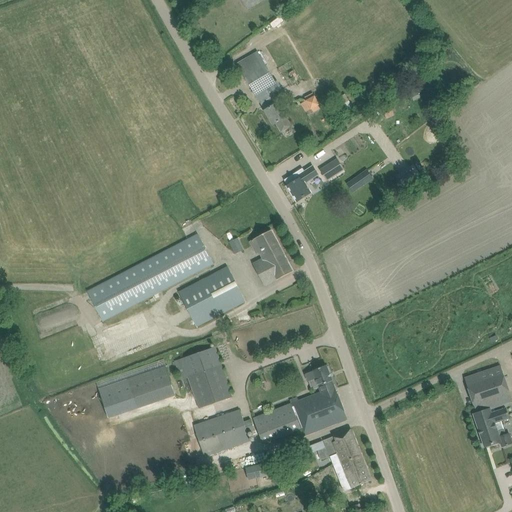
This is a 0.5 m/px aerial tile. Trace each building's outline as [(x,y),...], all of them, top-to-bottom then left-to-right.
[(240,0),(246,10),(255,5),(264,0),(240,0)] [(258,51),(245,59),(236,64),(260,104),(264,101),(268,108),(264,111),(273,125),(276,123),(281,132),(292,125),(287,117),(285,118),(276,102),(274,103),(271,97),(281,91),(258,51)] [(413,101),(420,97),(416,88),(409,91),(413,101)] [(305,112),(312,109),(313,112),(321,109),(314,93),(305,97),(306,100),(301,102),(305,112)] [(341,99),(335,103),(338,107),(344,104),(341,99)] [(394,115),(392,110),(384,114),(386,119),(394,115)] [(344,170),(337,158),(319,170),(327,181),(344,170)] [(417,164),(395,174),(400,184),(422,174),(417,164)] [(297,202),(305,196),(312,192),(306,182),(317,175),(312,166),(302,173),(300,171),(285,180),(289,186),(287,187),(297,202)] [(367,171),(354,180),(360,188),(373,179),(367,171)] [(253,264),(264,286),(293,272),(271,230),(249,242),(256,254),(261,251),(265,258),(253,264)] [(213,264),(197,234),(87,292),(103,321),(213,264)] [(230,242),(235,254),(243,251),(237,239),(230,242)] [(245,301),(228,267),(178,292),(196,327),(245,301)] [(180,380),(188,377),(199,407),(232,396),(215,347),(174,361),(180,380)] [(299,399),(298,396),(289,400),(290,403),(252,417),(262,444),(300,429),(303,436),(347,419),(335,387),(334,387),(332,381),(326,365),(304,374),(307,382),(316,379),(320,391),(299,399)] [(474,375),(464,378),(476,413),(491,408),(504,404),(511,401),(511,398),(501,366),(474,375)] [(176,398),(166,368),(99,390),(109,420),(176,398)] [(492,412),(491,408),(476,413),(473,414),(484,447),(500,441),(502,446),(511,442),(511,439),(510,433),(506,434),(501,421),(508,418),(505,408),(492,412)] [(247,433),(255,431),(251,419),(244,422),(239,410),(194,425),(205,456),(250,441),(247,433)] [(327,449),(318,451),(321,460),(332,456),(337,454),(340,461),(347,459),(348,460),(361,455),(351,430),(342,433),(334,436),(323,440),(327,449)] [(339,472),(346,490),(371,480),(361,455),(348,460),(347,459),(340,461),(344,470),(339,472)] [(266,463),(246,468),(248,477),(268,472),(266,463)]
